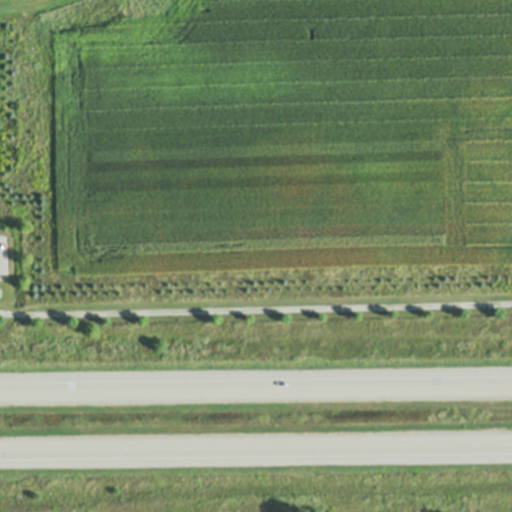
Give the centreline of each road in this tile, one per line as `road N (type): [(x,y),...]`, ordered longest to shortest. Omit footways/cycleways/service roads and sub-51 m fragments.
road 1 (motorway): [(511,385),(0,392)]
road 2 (motorway): [(0,448),(511,442)]
